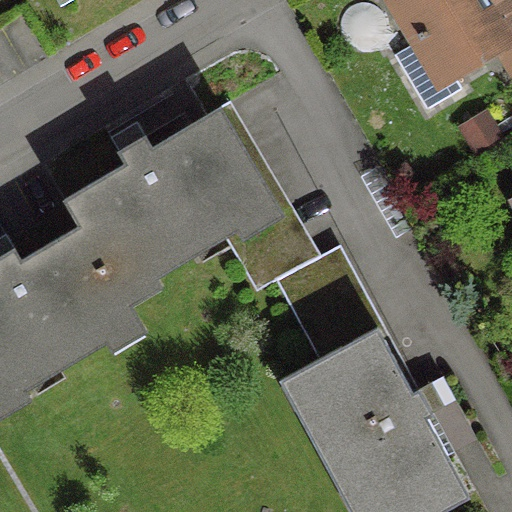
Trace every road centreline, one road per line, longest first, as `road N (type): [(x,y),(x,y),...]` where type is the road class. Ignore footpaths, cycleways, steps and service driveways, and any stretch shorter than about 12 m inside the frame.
road 1 (unknown): [(242,0),(309,85),(338,173),(379,241),(472,360),(511,448)]
road 2 (residential): [(213,0),(0,126)]
